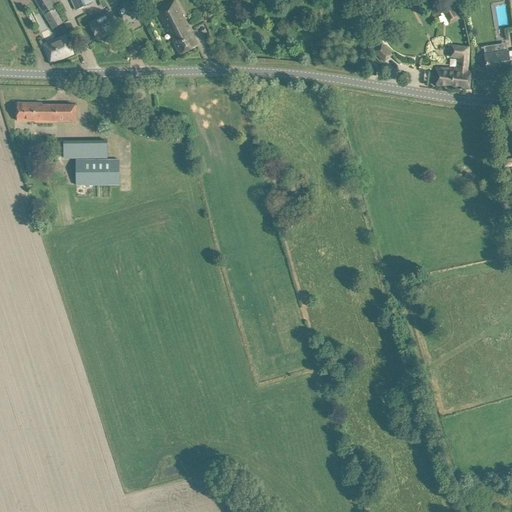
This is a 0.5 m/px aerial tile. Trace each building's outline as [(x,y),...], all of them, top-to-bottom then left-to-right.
[(35,0),(45,15),(48,20),(53,29),(63,22),(58,14),(55,9),(53,6),(60,2),(59,0),(35,0)] [(70,0),(76,10),(96,0),(70,0)] [(156,11),(175,46),(180,55),(198,45),(174,1),(156,11)] [(118,10),(120,14),(125,23),(142,15),(135,2),(118,10)] [(454,2),(441,9),(450,24),(462,17),(454,2)] [(112,15),(107,17),(106,16),(98,20),(98,22),(91,26),(97,38),(118,27),(112,15)] [(43,46),(51,63),(73,54),(66,36),(43,46)] [(371,48),(377,54),(384,61),(391,55),(379,41),(371,48)] [(456,68),(436,66),(434,85),(469,89),(471,74),(467,73),(470,46),(451,44),(450,58),(457,59),(456,68)] [(511,54),(509,55),(508,52),(485,55),(487,73),(502,71),(502,74),(511,73),(511,70),(511,69),(511,54)] [(17,103),(17,113),(17,122),(35,122),(35,124),(55,125),(55,122),(77,123),(77,106),(42,105),(42,106),(35,106),(35,104),(17,103)] [(43,171),(36,149),(27,152),(34,174),(43,171)] [(120,185),(120,160),(76,160),(77,185),(120,185)]
